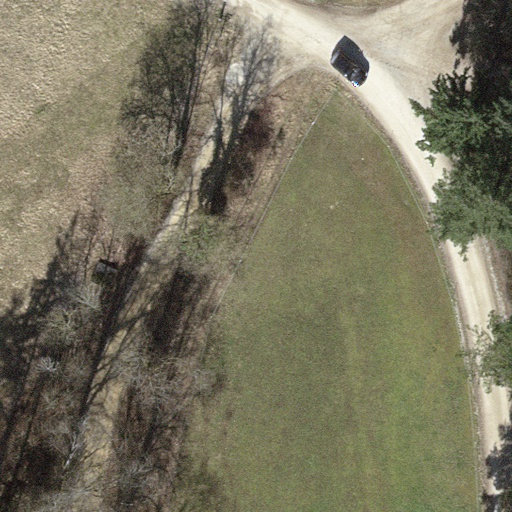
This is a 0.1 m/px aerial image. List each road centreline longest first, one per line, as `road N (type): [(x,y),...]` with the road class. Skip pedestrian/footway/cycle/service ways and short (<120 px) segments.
road 1 (track): [(87,511),(112,387),(282,15)]
road 2 (track): [(497,511),(501,407),(459,226),(435,154),(373,54)]
road 3 (track): [(373,54),(511,86)]
